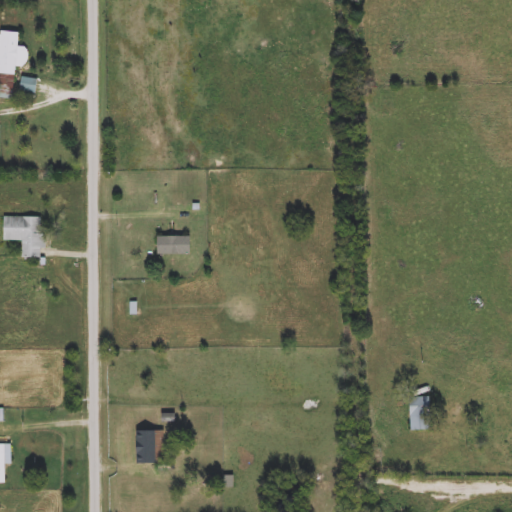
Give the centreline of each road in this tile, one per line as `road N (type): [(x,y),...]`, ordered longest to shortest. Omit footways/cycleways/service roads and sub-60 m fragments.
road 1 (residential): [(361,511),(358,0)]
road 2 (residential): [(95,0),(96,511)]
